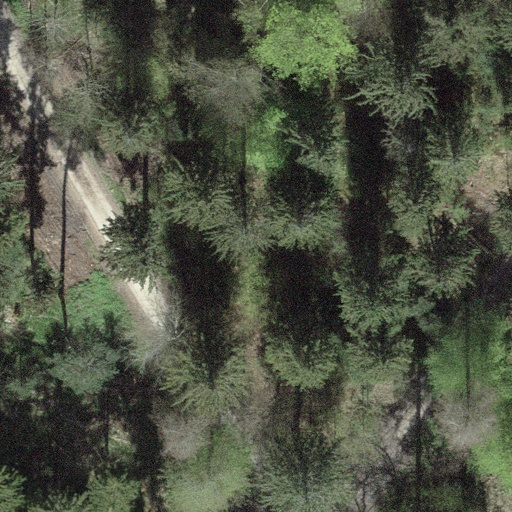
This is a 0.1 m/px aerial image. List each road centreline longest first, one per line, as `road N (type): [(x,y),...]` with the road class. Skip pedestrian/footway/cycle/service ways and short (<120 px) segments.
road 1 (track): [(0,27),(173,338),(227,421),(305,511)]
road 2 (track): [(336,511),(511,276)]
